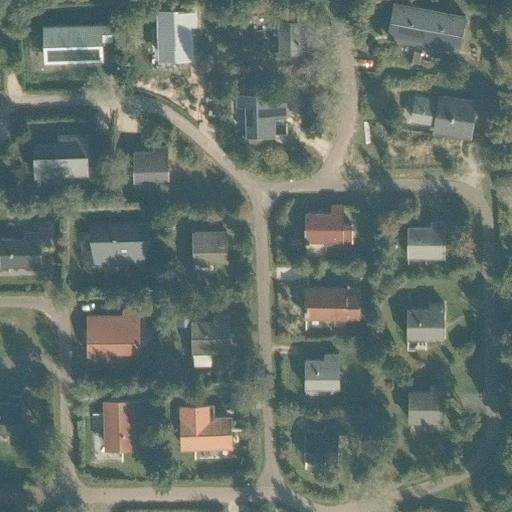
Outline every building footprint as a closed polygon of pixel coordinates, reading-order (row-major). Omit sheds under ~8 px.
[(424,43),(431,9),(394,2),(388,36),(424,43)] [(431,9),(424,43),(459,49),(465,16),(431,9)] [(195,11),(161,11),(162,75),(197,75),(195,11)] [(308,32),(314,31),(314,19),(279,20),(280,53),(309,52),(308,32)] [(111,37),(111,23),(46,24),(46,58),(101,57),(101,37),(111,37)] [(265,93),(237,93),(237,106),(245,105),(246,135),(275,134),(275,116),(289,116),(288,101),(266,102),(265,93)] [(416,94),(412,119),(436,123),(434,130),(461,135),(464,119),(471,120),(471,124),(472,125),(476,101),(440,95),(440,97),(416,94)] [(59,144),(35,144),(36,174),(87,173),(87,161),(86,161),(85,135),(59,135),(59,144)] [(135,180),(168,179),(167,145),(154,146),(154,151),(134,151),(135,180)] [(343,204),(332,204),(332,212),(306,212),(306,240),(352,240),(352,223),(343,223),(343,204)] [(444,256),(445,221),(431,221),(431,226),(408,226),(408,256),(444,256)] [(97,260),(142,259),(141,237),(148,236),(148,223),(96,224),(97,260)] [(40,227),(40,232),(31,232),(31,238),(1,238),(2,264),(40,264),(40,240),(50,239),(50,226),(40,227)] [(194,261),(227,260),(227,231),(193,232),(194,261)] [(346,293),(346,288),(306,288),(306,316),(346,316),(359,316),(359,294),(346,293)] [(444,338),(444,303),(430,303),(430,308),(408,308),(408,338),(444,338)] [(191,308),(178,309),(178,324),(192,323),(191,308)] [(123,315),(89,316),(89,354),(106,354),(106,351),(139,352),(138,310),(123,310),(123,315)] [(193,350),(229,350),(229,314),(215,314),(215,320),(193,320),(193,350)] [(339,388),(339,353),(325,353),(325,358),(305,358),(306,388),(339,388)] [(443,421),(443,385),(431,385),(431,391),(410,390),(410,420),(443,421)] [(0,431),(21,431),(21,395),(9,395),(9,402),(0,402),(0,431)] [(143,399),(132,399),(105,400),(106,445),(122,444),(122,448),(134,447),(133,412),(144,411),(143,399)] [(182,419),(181,419),(181,423),(182,446),(228,445),(228,429),(231,429),(231,417),(213,418),(208,418),(207,404),(182,405),(182,419)] [(338,459),(338,425),(325,425),(325,430),(306,430),(305,459),(338,459)]
